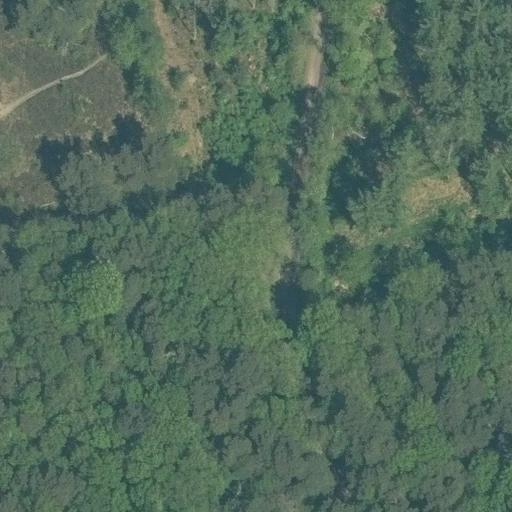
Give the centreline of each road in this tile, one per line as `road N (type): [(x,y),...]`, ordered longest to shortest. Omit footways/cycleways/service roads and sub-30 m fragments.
road 1 (track): [(346,511),(287,348),(282,307),(326,0)]
road 2 (track): [(295,203),(262,199),(0,237)]
